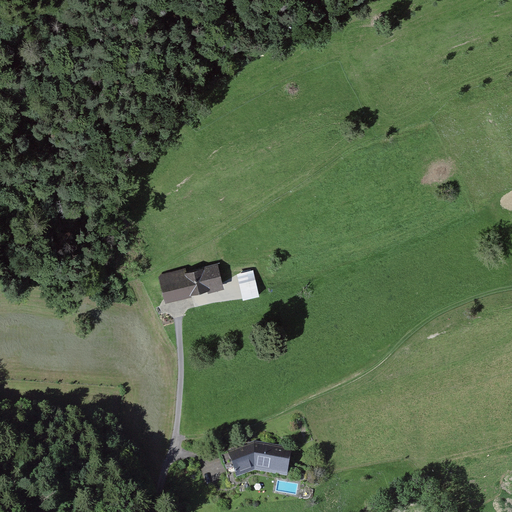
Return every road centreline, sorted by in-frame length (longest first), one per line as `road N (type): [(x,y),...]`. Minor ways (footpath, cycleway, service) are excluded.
road 1 (track): [(175,439),(211,438),(305,407),(358,383),(410,331),(511,288)]
road 2 (track): [(356,139),(151,277),(137,306),(180,374)]
road 3 (track): [(175,439),(178,307)]
